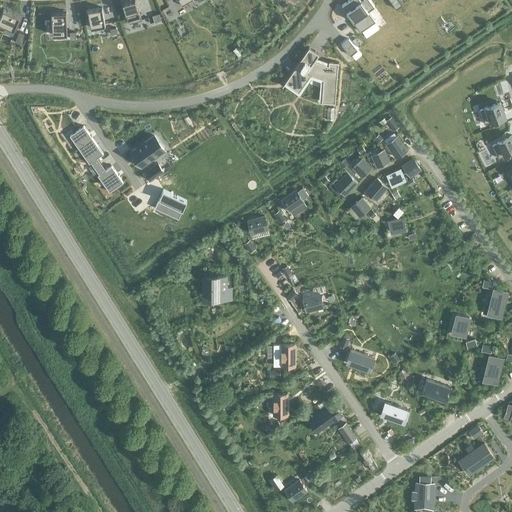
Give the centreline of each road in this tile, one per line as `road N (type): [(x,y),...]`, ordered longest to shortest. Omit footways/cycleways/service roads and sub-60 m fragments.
road 1 (tertiary): [(236,511),(0,133)]
road 2 (residential): [(326,0),(295,45),(209,95),(131,103),(42,88),(0,94)]
road 3 (residential): [(396,468),(277,300)]
road 4 (residential): [(511,282),(405,128)]
